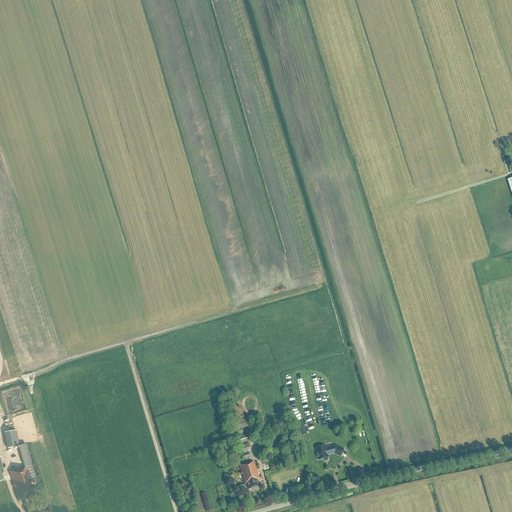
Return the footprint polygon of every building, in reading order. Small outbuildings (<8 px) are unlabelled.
[(235,430),(248,426),(246,419),(233,423),(235,430)] [(307,435),(303,423),(296,425),(300,437),(307,435)] [(7,449),(19,446),(15,430),(4,433),(7,449)] [(219,442),(221,448),(234,444),(233,438),(219,442)] [(248,444),(247,439),(237,443),(238,447),(242,460),(250,458),(248,453),(251,452),(248,444)] [(253,449),(257,448),(258,453),(261,452),(256,439),(251,441),(253,449)] [(18,446),(22,460),(24,467),(20,468),(21,470),(17,471),(16,469),(9,471),(18,501),(34,497),(29,481),(33,480),(34,483),(36,482),(35,479),(36,479),(26,444),(18,446)] [(340,455),(342,450),(335,446),(325,449),(324,446),(316,448),(318,454),(316,454),(317,457),(318,457),(319,460),(327,457),(326,455),(334,453),(340,455)] [(257,481),(259,480),(259,479),(254,462),(250,463),(249,462),(239,465),(245,484),(247,484),(249,489),(259,486),(257,481)]
